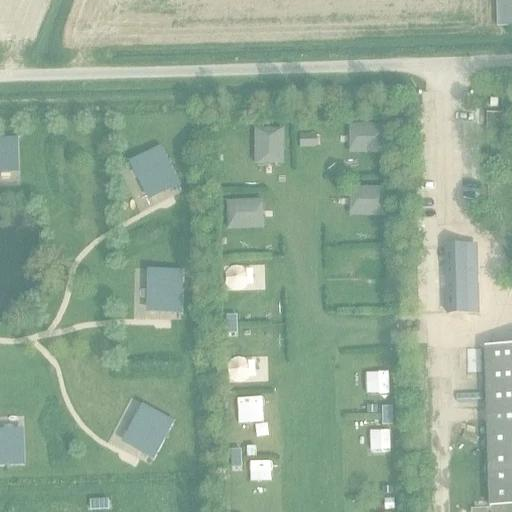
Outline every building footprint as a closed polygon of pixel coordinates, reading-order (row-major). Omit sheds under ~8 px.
[(511,0),(494,0),(495,26),(511,26),(511,0)] [(344,123),(335,123),(335,132),(344,132),(344,123)] [(312,135),(300,135),(300,147),(312,147),(312,135)] [(17,136),(0,136),(0,170),(14,170),(13,157),(17,157),(17,136)] [(144,157),(132,163),(148,194),(160,188),(162,192),(180,182),(161,144),(142,154),(144,157)] [(511,194),(502,194),(502,244),(511,243),(511,194)] [(440,288),(446,287),(447,313),(467,313),(465,247),(445,248),(446,275),(440,275),(440,288)] [(161,273),(148,273),(148,308),(160,308),(160,312),(180,313),(181,313),(182,270),(161,269),(161,273)] [(234,314),(225,314),(225,332),(235,332),(234,314)] [(511,507),(511,346),(485,348),(490,508),(511,507)] [(390,406),(380,406),(381,424),(390,424),(390,406)] [(141,409),(125,440),(137,446),(135,449),(153,459),(173,421),(155,411),(153,415),(141,409)] [(0,465),(23,464),(23,444),(19,444),(19,431),(0,431),(0,465)] [(234,447),(224,447),(224,456),(234,456),(234,447)] [(255,447),(246,447),(246,456),(255,456),(255,447)] [(394,482),(385,483),(386,490),(394,490),(394,482)] [(107,500),(90,501),(90,511),(107,511),(107,500)] [(401,501),(392,501),(392,511),(396,511),(402,511),(401,501)]
